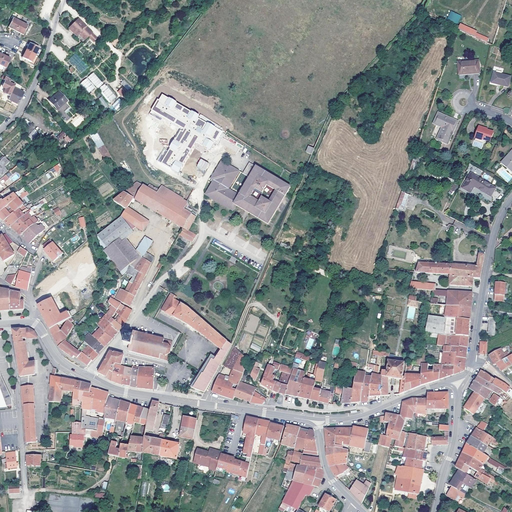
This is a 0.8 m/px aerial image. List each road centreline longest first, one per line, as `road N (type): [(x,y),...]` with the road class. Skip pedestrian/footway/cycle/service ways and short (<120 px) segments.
road 1 (tertiary): [(317,421),(125,392),(89,377)]
road 2 (track): [(221,366),(308,167)]
road 3 (residential): [(25,511),(8,323)]
road 4 (residential): [(511,198),(492,235),(472,360)]
road 5 (residential): [(0,130),(20,112),(42,68),(64,0)]
road 6 (residential): [(133,205),(176,230),(134,317)]
road 7 (residential): [(446,381),(357,417),(317,421)]
road 8 (residential): [(434,511),(455,439),(457,394)]
